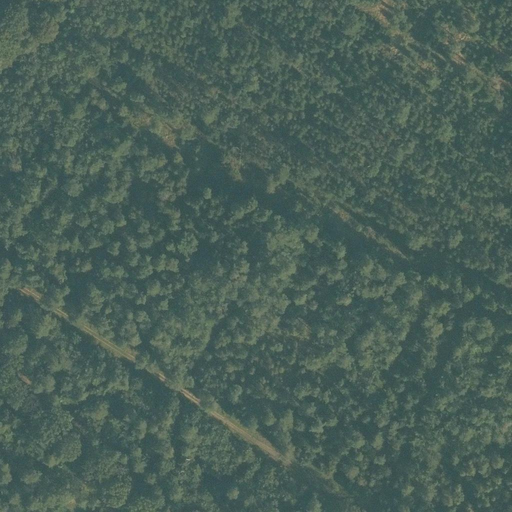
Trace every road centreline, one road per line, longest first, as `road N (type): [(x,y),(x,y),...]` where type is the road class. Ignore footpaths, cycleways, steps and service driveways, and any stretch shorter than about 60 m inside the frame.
road 1 (track): [(383,511),(0,267)]
road 2 (track): [(511,69),(378,0)]
